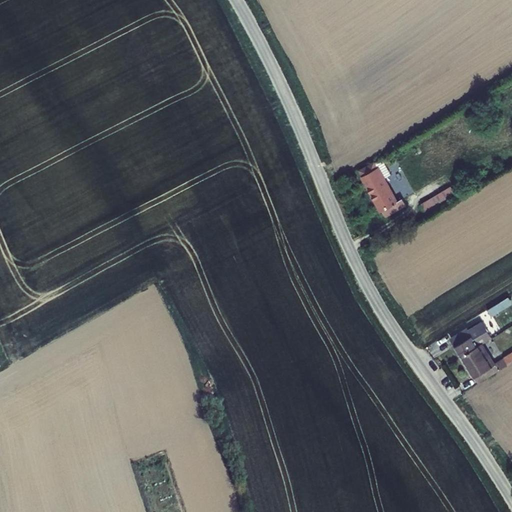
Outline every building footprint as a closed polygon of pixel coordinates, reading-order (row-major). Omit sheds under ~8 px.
[(398,192),(395,193),(380,165),(367,174),(369,180),(368,180),(385,213),(403,203),(398,192)] [(452,186),(421,202),(427,214),(458,197),(452,186)] [(493,318),(501,314),(497,307),(490,312),(493,318)] [(470,329),(455,339),(466,357),(484,345),(492,340),(488,333),(493,330),(488,322),(472,331),(470,329)] [(484,345),(466,357),(484,385),(511,367),(511,358),(498,367),(484,345)]
